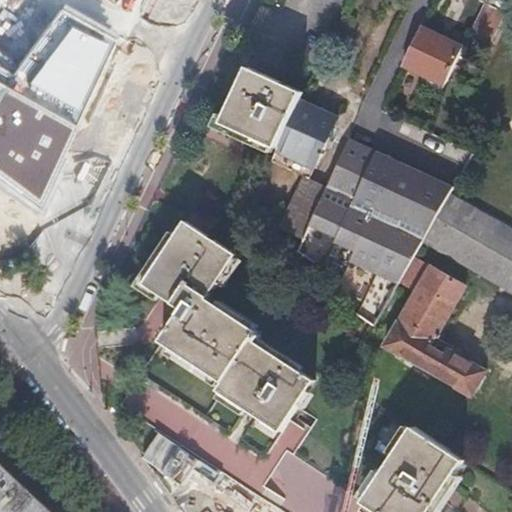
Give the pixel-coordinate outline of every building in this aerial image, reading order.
[(475,33),(490,41),(509,0),(487,0),(487,2),(489,3),(475,33)] [(0,182),(36,210),(116,42),(60,10),(16,65),(0,52),(0,182)] [(465,49),(422,28),(405,65),(448,85),(465,49)] [(302,100),(306,92),(253,67),(226,123),(279,149),(302,100)] [(409,108),(415,89),(402,85),(395,104),(409,108)] [(340,118),(302,100),(279,149),(315,167),(340,118)] [(457,188),(353,139),(330,189),(312,227),(339,239),(337,243),(357,252),(352,262),(401,285),(402,283),(417,256),(457,188)] [(312,227),(330,189),(306,178),(283,227),(307,237),(312,227)] [(430,240),(511,287),(511,229),(455,197),(430,240)] [(221,391),(283,433),(319,379),(257,338),(263,328),(214,295),(243,251),(213,231),(221,217),(200,203),(148,283),(186,308),(164,341),(227,383),(221,391)] [(417,256),(402,283),(420,292),(389,345),(475,395),(490,370),(463,353),(461,355),(452,349),(449,355),(434,346),(468,285),(417,256)] [(321,362),(343,376),(358,352),(337,338),(321,362)] [(143,418),(154,426),(169,403),(145,387),(137,400),(149,408),(143,418)] [(299,434),(334,457),(344,441),(310,418),(299,434)] [(381,511),(434,511),(470,460),(418,426),(369,504),(381,511)] [(0,511),(43,511),(0,473),(0,511)] [(236,511),(194,485),(174,499),(182,511),(236,511)]
